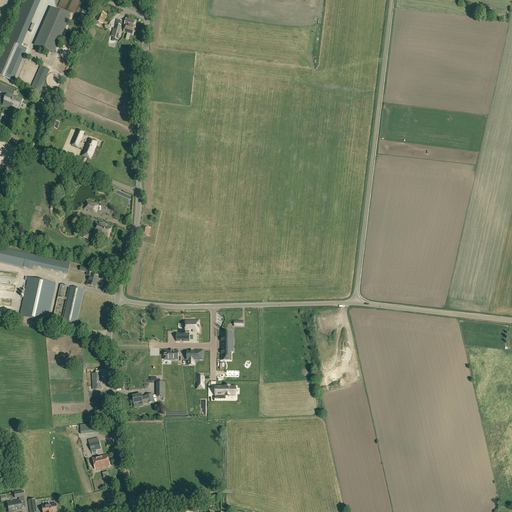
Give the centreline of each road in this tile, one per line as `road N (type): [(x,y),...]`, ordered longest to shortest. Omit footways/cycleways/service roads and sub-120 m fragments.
road 1 (unclassified): [(354,303),(391,0)]
road 2 (unclassified): [(117,300),(137,209),(148,17)]
road 3 (unclassified): [(354,303),(178,307),(117,300)]
road 4 (unclassified): [(133,511),(109,378),(117,300)]
road 5 (unclassified): [(511,322),(354,303)]
road 6 (track): [(138,192),(0,133)]
